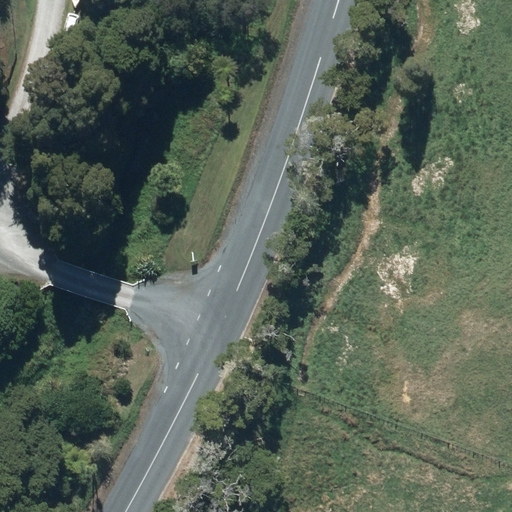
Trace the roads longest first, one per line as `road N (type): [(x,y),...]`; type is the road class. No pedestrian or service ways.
road 1 (residential): [(53,0),(23,207),(31,254),(52,277),(208,323)]
road 2 (tertiary): [(208,323),(295,131),(338,0)]
road 3 (tertiary): [(121,511),(208,323)]
